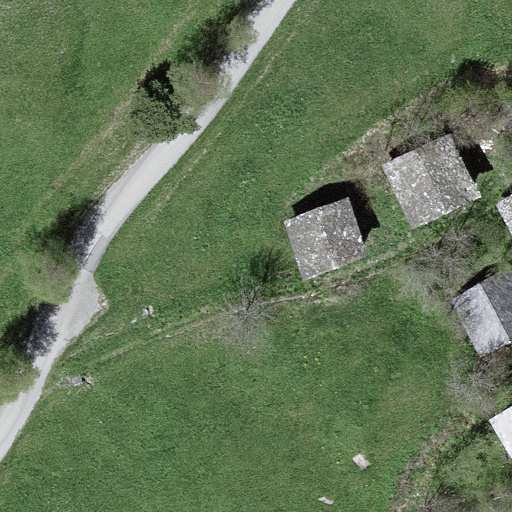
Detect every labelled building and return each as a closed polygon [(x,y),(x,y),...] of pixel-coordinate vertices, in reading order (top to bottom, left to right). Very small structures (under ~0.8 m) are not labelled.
[(474,193),(447,140),(390,168),(417,221),(474,193)] [(511,200),(501,206),(511,226),(511,200)] [(361,255),(344,206),(290,224),(307,273),(361,255)] [(511,332),(511,284),(506,274),(457,301),(483,348),(511,332)] [(511,413),(496,422),(511,449),(511,413)]
